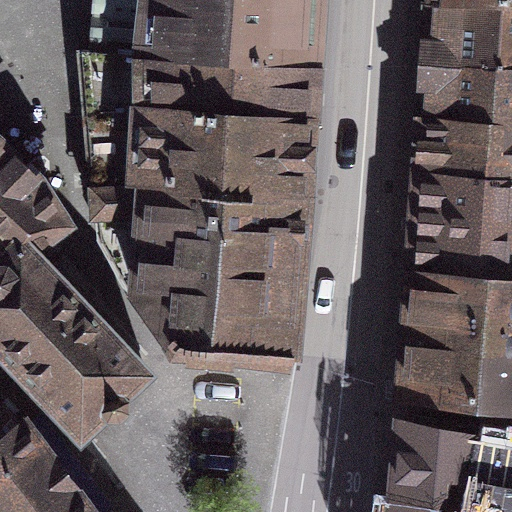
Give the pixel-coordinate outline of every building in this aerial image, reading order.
[(93,0),(89,51),(314,65),(319,0),(93,0)] [(511,0),(430,0),(430,5),(511,9),(511,0)] [(511,69),(511,9),(430,5),(428,65),(511,69)] [(96,168),(189,166),(307,181),(314,65),(89,51),(96,168)] [(511,123),(511,69),(428,65),(422,119),(511,123)] [(511,123),(422,119),(417,171),(511,174),(511,123)] [(0,263),(24,240),(47,266),(73,244),(42,184),(0,145),(0,263)] [(96,168),(102,237),(132,239),(131,274),(183,340),(270,351),(291,354),(303,222),(307,181),(189,166),(96,168)] [(511,174),(417,171),(411,273),(511,278),(511,174)] [(47,266),(24,240),(0,263),(0,348),(84,436),(148,374),(80,302),(61,282),(47,266)] [(511,278),(411,273),(406,394),(511,404),(511,278)] [(0,399),(0,501),(8,511),(101,511),(23,423),(0,399)] [(511,511),(511,447),(402,426),(396,511),(511,511)]
